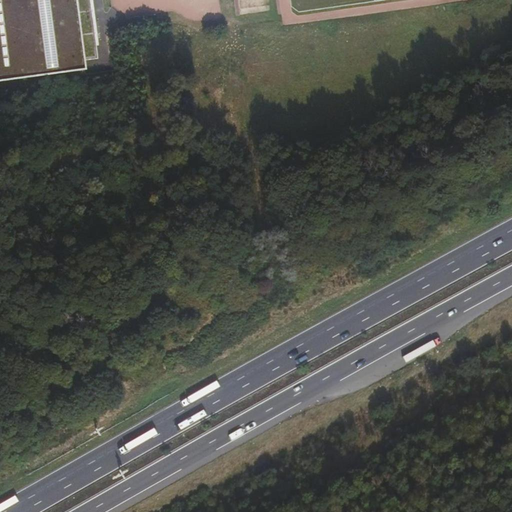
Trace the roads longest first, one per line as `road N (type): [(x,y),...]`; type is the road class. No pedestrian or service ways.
road 1 (motorway): [(511,234),(13,511)]
road 2 (motorway): [(88,511),(511,275)]
road 3 (track): [(434,0),(287,20),(284,0)]
